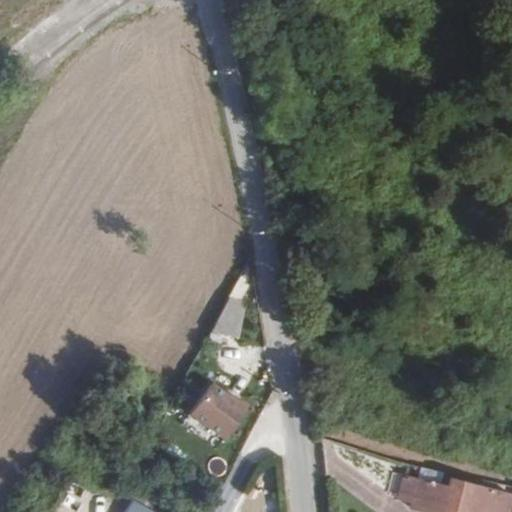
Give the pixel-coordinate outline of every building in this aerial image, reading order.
[(246,323),(247,296),(232,295),(218,322),(246,323)] [(248,410),(211,387),(191,417),(229,440),(248,410)] [(453,511),(480,511),(488,484),(427,465),(424,474),(395,465),(393,471),(406,474),(399,497),(418,502),(416,510),(422,511),(431,511),(434,506),(453,511)] [(406,474),(393,471),(388,486),(401,490),(406,474)] [(511,511),(511,485),(498,482),(487,511),(511,511)] [(159,511),(132,498),(125,511),(159,511)]
